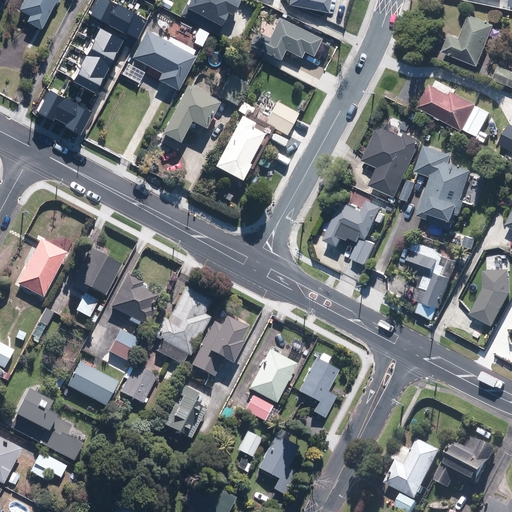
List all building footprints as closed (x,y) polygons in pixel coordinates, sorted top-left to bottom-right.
[(24,0),(19,10),(29,16),(26,22),(41,29),(56,0),(24,0)] [(107,0),(102,0),(93,17),(136,40),(147,20),(107,0)] [(190,0),(186,8),(220,28),(228,13),(233,16),(242,1),(240,0),(190,0)] [(290,0),(289,5),(329,13),(331,0),(290,0)] [(445,52),(478,66),(494,26),(471,16),(462,40),(452,35),(445,52)] [(320,37),(277,17),(268,36),(255,30),(249,43),(279,58),(284,48),(300,56),(303,50),(312,54),(320,37)] [(200,45),(208,32),(199,27),(192,40),(200,45)] [(75,79),(97,91),(124,41),(101,30),(75,79)] [(195,57),(147,31),(133,57),(163,73),(159,80),(177,90),(195,57)] [(143,70),(127,62),(121,72),(137,81),(143,70)] [(511,72),(500,68),(495,79),(511,85),(511,72)] [(245,85),(229,77),(219,97),(236,105),(245,85)] [(434,82),(420,108),(464,131),(465,128),(478,135),(489,114),(476,108),(478,105),(434,82)] [(202,94),(185,86),(161,134),(178,143),(189,121),(204,128),(216,104),(201,96),(202,94)] [(38,110),(78,132),(88,113),(49,91),(38,110)] [(297,114),(277,102),(265,123),(285,135),(297,114)] [(252,125),(239,118),(213,167),(238,180),(262,135),(250,129),(252,125)] [(511,126),(508,125),(498,143),(511,150),(511,126)] [(396,196),(421,141),(405,134),(404,138),(381,128),(366,161),(380,167),(371,185),(396,196)] [(452,229),(472,170),(449,162),(451,156),(426,147),(417,172),(432,177),(418,217),(452,229)] [(409,202),(417,182),(409,179),(401,199),(409,202)] [(368,238),(381,207),(369,201),(364,212),(342,203),(327,238),(340,244),(346,229),(368,238)] [(43,297),(66,253),(41,240),(18,284),(43,297)] [(373,244),(361,240),(354,257),(365,262),(373,244)] [(418,242),(408,269),(426,276),(423,286),(429,288),(424,301),(439,307),(451,278),(443,275),(446,267),(441,265),(443,258),(434,255),(436,249),(418,242)] [(103,295),(119,264),(89,248),(73,279),(103,295)] [(470,255),(458,250),(454,260),(466,264),(470,255)] [(484,269),(484,289),(471,313),(493,325),(510,293),(510,269),(484,269)] [(126,275),(109,306),(146,325),(155,307),(152,305),(156,296),(139,287),(142,283),(126,275)] [(189,355),(210,317),(203,314),(210,301),(185,287),(166,321),(162,318),(152,335),(161,341),(157,349),(181,362),(186,354),(189,355)] [(417,293),(403,288),(400,297),(413,302),(417,293)] [(98,300),(85,294),(77,311),(89,317),(98,300)] [(59,316),(44,310),(36,329),(45,332),(48,324),(55,327),(59,316)] [(511,344),(511,315),(508,313),(490,347),(506,356),(511,344)] [(246,328),(224,316),(219,325),(213,321),(190,363),(213,376),(223,359),(227,362),(246,328)] [(138,340),(120,330),(109,350),(127,360),(138,340)] [(0,343),(0,366),(3,368),(13,350),(0,343)] [(275,402),(295,364),(268,350),(248,388),(275,402)] [(337,369),(314,357),(297,391),(317,401),(312,411),(324,417),(335,396),(326,391),(337,369)] [(78,362),(66,386),(104,405),(116,382),(78,362)] [(142,402),(156,375),(135,365),(121,391),(142,402)] [(66,378),(57,372),(45,393),(54,399),(66,378)] [(190,437),(205,409),(193,403),(198,393),(184,385),(179,394),(182,396),(177,405),(174,403),(163,424),(190,437)] [(28,389),(8,428),(72,460),(81,443),(66,435),(71,425),(54,416),(54,415),(45,410),(50,401),(28,389)] [(125,401),(114,395),(106,409),(117,415),(125,401)] [(270,406),(252,397),(246,410),(263,419),(270,406)] [(228,422),(233,411),(223,406),(218,417),(228,422)] [(260,439),(246,432),(237,450),(250,457),(260,439)] [(257,467),(278,478),(273,489),(284,495),(295,473),(286,469),(297,447),(274,435),(257,467)] [(0,482),(2,484),(21,449),(0,437),(0,482)] [(417,498),(441,451),(419,439),(405,465),(397,461),(386,482),(417,498)] [(476,456),(454,445),(436,480),(449,487),(456,473),(477,483),(495,447),(484,442),(476,456)] [(65,466),(39,452),(29,472),(44,479),(48,472),(59,477),(65,466)] [(94,460),(80,453),(73,466),(87,473),(94,460)] [(225,511),(234,497),(194,476),(180,503),(193,509),(191,511),(225,511)] [(402,494),(395,506),(406,511),(410,511),(416,501),(402,494)] [(511,511),(511,502),(510,506),(491,497),(483,511),(511,511)]
